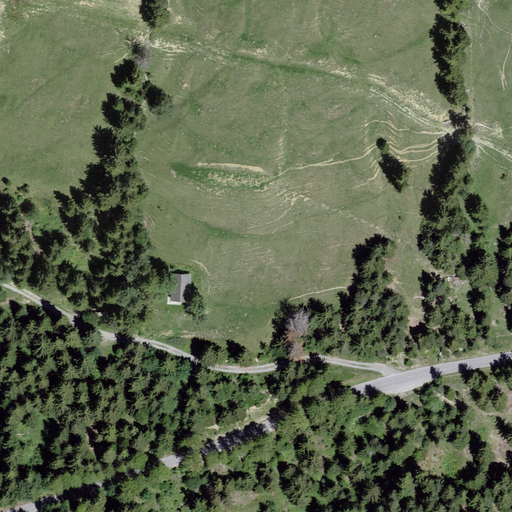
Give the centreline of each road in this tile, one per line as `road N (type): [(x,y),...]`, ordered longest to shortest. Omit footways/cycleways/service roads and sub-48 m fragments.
road 1 (unclassified): [(511,357),(408,376),(14,511)]
road 2 (track): [(511,153),(423,121),(368,87),(72,10)]
road 3 (track): [(0,284),(108,336),(218,371),(263,371),(310,358),(408,376)]
